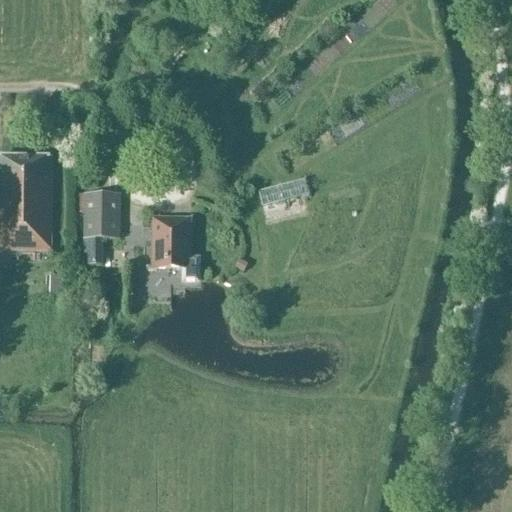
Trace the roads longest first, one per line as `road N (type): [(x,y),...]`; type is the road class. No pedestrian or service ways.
road 1 (track): [(486,0),(504,118),(502,168),(434,511)]
road 2 (track): [(295,0),(180,131)]
